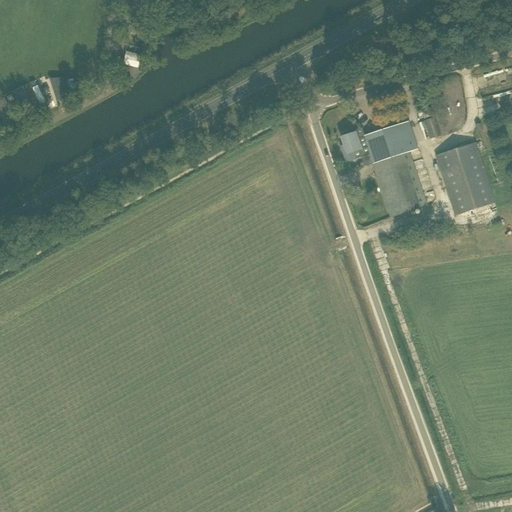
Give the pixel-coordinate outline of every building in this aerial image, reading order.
[(139,68),(142,49),(134,47),(133,53),(126,52),(123,65),(139,68)] [(24,113),(46,102),(36,80),(13,91),(24,113)] [(433,116),(430,108),(421,111),(424,119),(433,116)] [(424,122),(429,140),(441,136),(435,118),(424,122)] [(417,149),(408,122),(364,136),(372,164),(390,218),(427,206),(409,152),(417,149)] [(341,146),(346,162),(353,160),(353,152),(359,150),(364,167),(372,164),(364,136),(361,128),(353,131),(354,133),(341,137),(343,145),(341,146)] [(455,216),(494,203),(475,143),(436,156),(455,216)]
